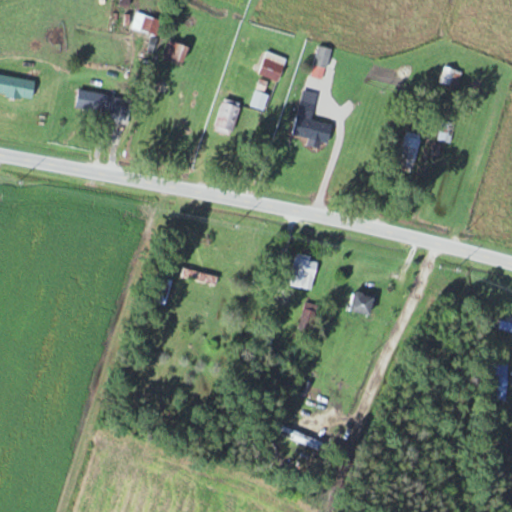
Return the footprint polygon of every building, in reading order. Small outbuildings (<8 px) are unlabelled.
[(158,36),(162,21),(146,16),(141,32),(158,36)] [(185,46),(174,41),(167,55),(179,61),(185,46)] [(325,79),(333,49),(320,46),(312,76),(325,79)] [(288,58),(268,50),(259,74),(279,82),(288,58)] [(440,82),(452,87),(458,70),(447,66),(440,82)] [(264,112),(275,85),(261,79),(250,106),(264,112)] [(76,108),(113,113),(112,119),(128,121),(132,98),(79,90),(76,108)] [(214,129),(231,136),(243,105),(225,98),(214,129)] [(314,150),(331,137),(323,126),(316,132),(305,118),(296,126),(314,150)] [(456,122),(443,119),(438,141),(452,144),(456,122)] [(422,134),(405,131),(398,169),(415,172),(422,134)] [(313,290),(319,258),(296,253),(290,286),(313,290)] [(153,302),(165,306),(174,281),(162,277),(153,302)] [(350,312),(373,316),(377,294),(354,290),(350,312)] [(511,322),(502,319),(500,328),(511,331),(511,322)] [(282,377),(280,358),(267,360),(270,378),(282,377)] [(487,391),(508,391),(508,363),(487,363),(487,391)] [(322,443),(280,422),(277,430),(318,451),(322,443)]
